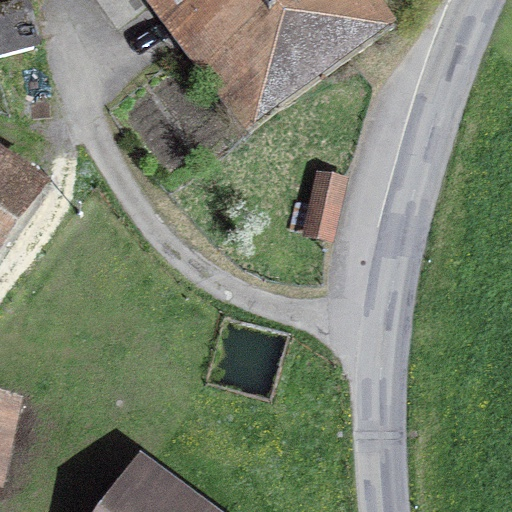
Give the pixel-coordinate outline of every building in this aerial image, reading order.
[(180,0),(252,95),(357,20),(342,0),(180,0)] [(0,56),(34,49),(21,2),(0,6),(0,56)] [(0,230),(33,183),(0,159),(0,230)] [(348,178),(317,171),(302,235),(333,242),(348,178)] [(117,511),(188,511),(143,478),(117,511)]
